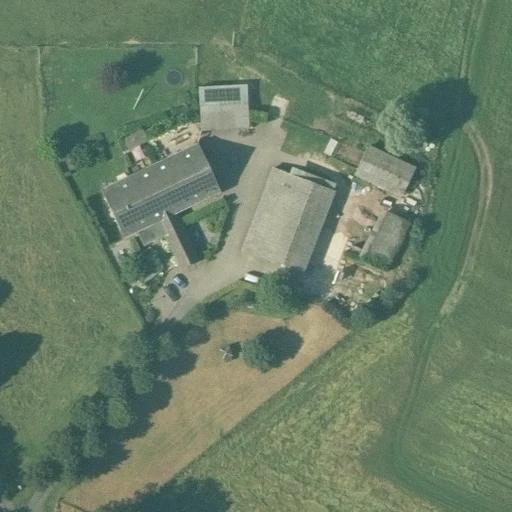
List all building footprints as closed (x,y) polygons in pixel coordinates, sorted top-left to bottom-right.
[(248,105),(201,107),(202,129),(249,128),(248,105)] [(175,211),(221,188),(197,138),(98,185),(123,237),(157,220),(181,268),(199,260),(175,211)] [(363,146),(352,169),(400,193),(411,169),(363,146)] [(308,187),(311,178),(267,160),(234,250),(272,274),(308,187)] [(328,196),(308,187),(272,274),(297,279),(328,196)] [(414,230),(387,216),(366,255),(393,269),(414,230)]
